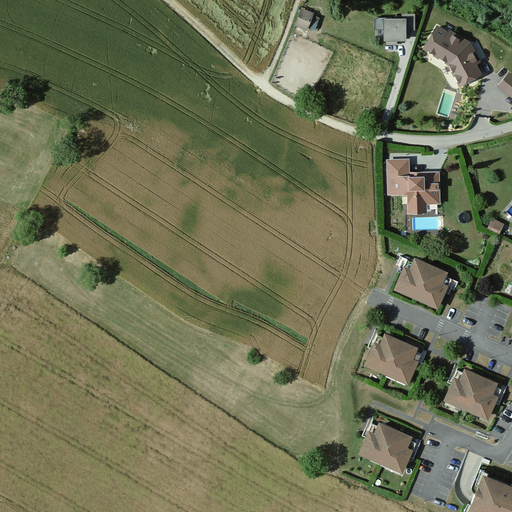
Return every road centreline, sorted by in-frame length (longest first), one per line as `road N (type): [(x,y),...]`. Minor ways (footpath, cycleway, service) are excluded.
road 1 (track): [(167,0),(267,89),(317,117),(378,135)]
road 2 (residential): [(511,357),(372,296)]
road 3 (residential): [(511,128),(424,142),(378,135)]
